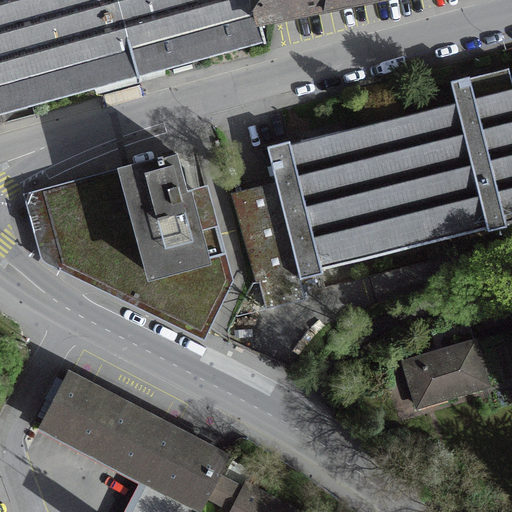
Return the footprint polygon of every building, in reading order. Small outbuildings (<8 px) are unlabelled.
[(0,0),(0,114),(135,78),(136,80),(138,79),(138,77),(261,43),(262,45),(264,45),(258,23),(282,19),(375,0),(0,0)] [(511,90),(507,70),(468,80),(468,79),(449,83),(454,105),(289,146),(288,143),(265,148),(274,184),(230,196),(255,284),(257,283),(264,311),(303,301),(298,281),(319,275),(323,290),(355,282),(350,265),(486,230),(486,232),(505,227),(505,225),(511,222),(511,90)] [(41,193),(61,265),(199,333),(224,282),(218,258),(222,257),(214,227),(196,232),(176,157),(170,159),(162,161),(161,158),(156,160),(157,162),(41,193)] [(486,387),(473,343),(439,353),(402,364),(403,366),(416,408),(417,408),(416,405),(445,396),(446,399),(486,387)] [(198,511),(216,479),(226,459),(66,375),(39,426),(175,497),(167,511),(198,511)] [(287,511),(244,489),(232,511),(287,511)]
